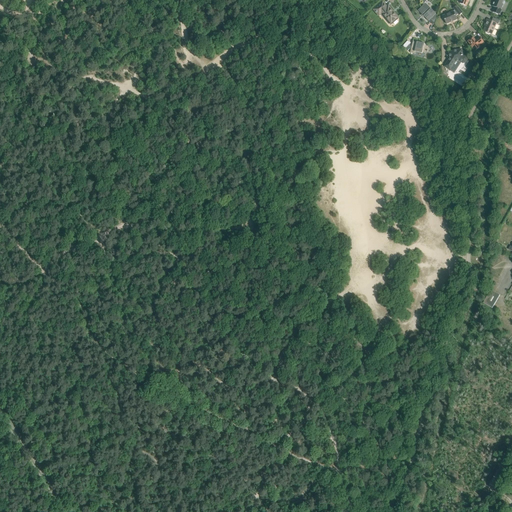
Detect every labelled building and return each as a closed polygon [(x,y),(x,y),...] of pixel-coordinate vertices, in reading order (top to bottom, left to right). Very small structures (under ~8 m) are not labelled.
[(492,12),(498,14),(500,15),(502,10),(501,10),(503,5),(505,4),(505,3),(505,1),(505,0),(495,0),(493,6),(494,7),(492,12)] [(394,13),(392,11),(393,11),(392,11),(389,7),(387,8),(383,2),(374,9),(379,15),(382,13),(391,24),(392,22),(393,23),(397,20),(397,18),(398,17),(394,13)] [(426,3),(418,10),(422,14),(421,15),(423,17),(424,16),(429,21),(430,19),(434,24),(437,15),(426,3)] [(454,11),(443,16),(447,24),(457,19),(456,16),(458,14),(459,15),(463,13),(457,6),(454,8),(455,10),(454,11)] [(483,31),(486,32),(486,33),(489,34),(490,34),(492,35),(497,24),(498,25),(500,21),(493,18),(492,21),(487,19),(485,24),(486,24),(483,31)] [(475,40),(473,37),(468,41),(475,51),(480,47),(481,49),(486,45),(480,37),(475,40)] [(414,40),(413,40),(410,53),(416,54),(416,51),(425,53),(430,50),(431,51),(428,46),(427,46),(426,44),(417,42),(417,43),(413,42),(414,40)] [(450,58),(445,66),(450,70),(456,61),(459,61),(463,63),(466,62),(467,60),(467,57),(463,55),(462,49),(449,52),(450,58)] [(491,290),(489,288),(486,294),(488,295),(483,303),(492,308),(500,295),(491,290)]
